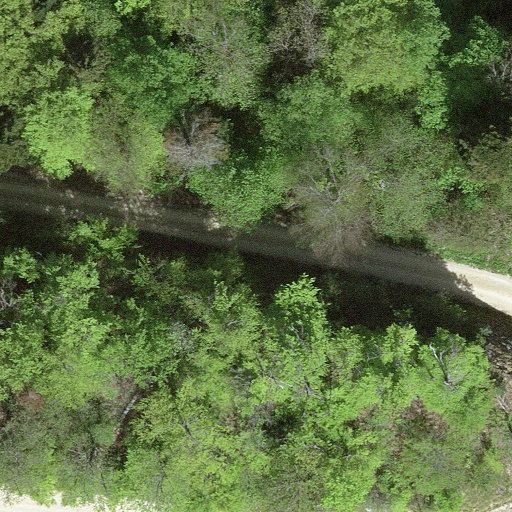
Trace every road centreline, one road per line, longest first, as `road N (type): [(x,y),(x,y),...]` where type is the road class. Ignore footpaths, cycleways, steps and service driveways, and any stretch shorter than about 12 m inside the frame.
road 1 (track): [(511,295),(0,198)]
road 2 (track): [(120,511),(0,496)]
